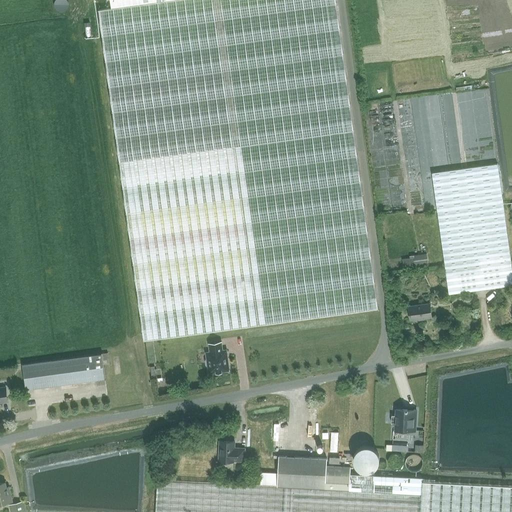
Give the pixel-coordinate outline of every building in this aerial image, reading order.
[(171,0),(98,10),(144,341),(378,309),(334,0),(171,0)] [(110,0),(111,8),(170,0),(110,0)] [(511,280),(496,163),(431,172),(447,292),(511,283),(511,280)] [(428,264),(427,254),(414,256),(414,260),(402,261),(403,269),(415,268),(415,266),(428,264)] [(408,306),(410,320),(432,317),(430,303),(408,306)] [(144,342),(147,365),(155,365),(151,341),(144,342)] [(206,365),(208,366),(209,374),(209,373),(216,372),(216,373),(217,373),(217,372),(221,372),(222,372),(222,371),(229,371),(227,350),(223,350),(222,342),(209,344),(210,352),(206,352),(207,359),(205,361),(206,365)] [(102,354),(22,364),(26,389),(105,379),(102,354)] [(395,430),(415,431),(416,410),(396,409),(396,416),(391,415),(391,423),(395,423),(395,430)] [(235,442),(220,441),(219,461),(234,462),(234,461),(244,461),(245,448),(237,448),(237,449),(234,449),(235,442)] [(415,443),(415,452),(423,452),(423,444),(415,443)] [(422,479),(376,476),(350,475),(350,467),(326,466),(327,458),(303,457),(287,456),(279,456),(278,473),(257,472),(256,485),(157,480),(155,511),(511,511),(511,486),(422,482),(422,479)] [(0,482),(0,503),(11,501),(8,489),(6,490),(4,482),(0,482)] [(10,505),(12,511),(26,511),(24,501),(10,505)]
